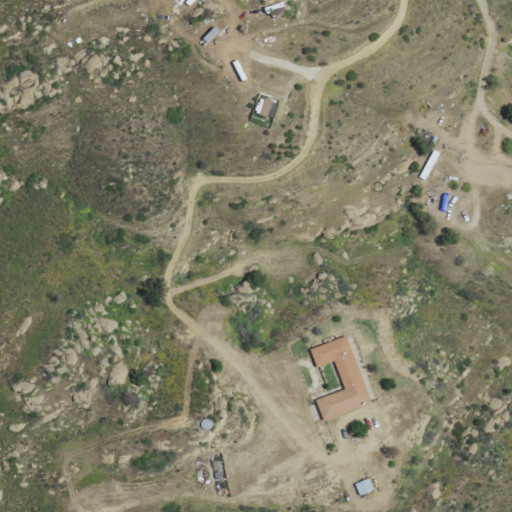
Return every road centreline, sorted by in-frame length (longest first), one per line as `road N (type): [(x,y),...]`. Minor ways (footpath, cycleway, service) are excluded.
road 1 (track): [(402,0),(387,35),(317,73),(304,151),(286,168),(266,178),(196,179),(188,227),(165,274),(169,301),(295,430)]
road 2 (track): [(480,0),(491,48),(466,143),(466,230),(481,253),(511,267)]
